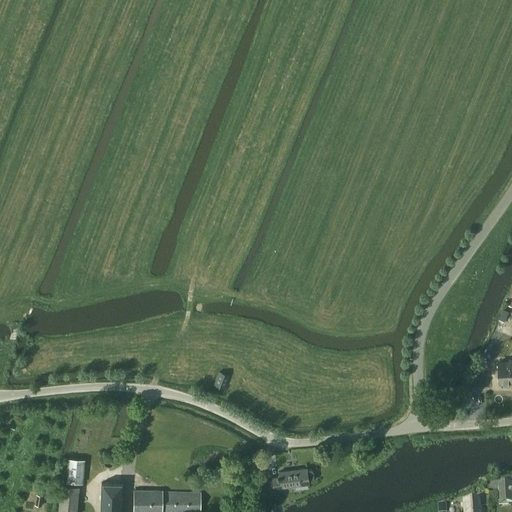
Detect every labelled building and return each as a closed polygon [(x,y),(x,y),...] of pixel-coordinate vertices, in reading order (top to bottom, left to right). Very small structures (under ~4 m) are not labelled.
[(504,321),(508,311),(503,308),(498,319),(504,321)] [(484,362),(484,389),(507,389),(507,373),(511,372),(511,342),(499,342),(499,362),(484,362)] [(224,387),(229,376),(219,372),(215,383),(224,387)] [(66,481),(83,483),(85,459),(68,458),(66,481)] [(310,469),(306,470),(306,467),(279,471),(280,480),(272,481),(274,490),(282,489),(282,487),(308,483),(308,480),(312,480),(313,478),(312,470),(310,469)] [(101,482),(99,511),(122,511),(123,482),(101,482)] [(511,486),(500,487),(501,505),(511,504),(511,486)] [(162,511),(163,511),(200,511),(200,492),(163,491),(163,489),(134,490),(133,511),(134,511),(162,511)] [(36,494),(35,504),(42,505),(43,495),(36,494)] [(467,502),(463,502),(463,504),(461,505),(461,509),(463,509),(463,511),(479,511),(479,502),(475,502),(475,499),(466,499),(467,502)] [(267,511),(270,503),(259,500),(256,511),(260,511),(267,511)]
